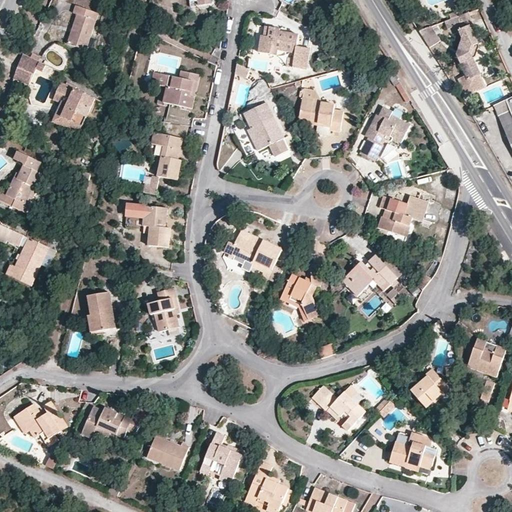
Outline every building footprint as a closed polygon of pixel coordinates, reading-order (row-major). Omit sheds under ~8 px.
[(88,16),(90,7),(72,3),(70,12),(77,14),(68,44),(87,48),(94,17),(88,16)] [(476,44),(479,42),(472,24),(458,29),(461,37),(456,54),(465,75),(458,78),(466,95),(485,85),(472,58),(470,53),(472,46),(476,44)] [(432,25),(420,30),(431,47),(442,40),(432,25)] [(298,35),(279,33),(280,30),(270,29),(269,38),(265,38),(261,37),(260,52),(279,55),(279,51),(296,53),(296,58),(288,57),(287,66),(306,68),(309,47),(297,46),(298,35)] [(451,52),(446,54),(454,68),(459,65),(451,52)] [(31,85),(31,84),(41,61),(26,55),(16,78),(31,85)] [(438,59),(446,72),(450,70),(442,56),(438,59)] [(252,71),(237,64),(235,73),(248,79),(252,71)] [(164,103),(191,109),(199,75),(181,71),(180,78),(154,73),(152,84),(161,86),(157,104),(164,105),(164,103)] [(63,120),(83,129),(96,100),(60,83),(53,98),(62,102),(65,97),(72,100),(63,120)] [(302,85),(300,93),(303,94),(316,97),(315,102),(323,104),(317,88),(302,85)] [(329,131),(345,135),(349,114),(336,111),(337,107),(323,104),(315,102),(316,97),(303,94),(298,114),(316,118),(314,125),(327,128),(329,131)] [(78,138),(83,129),(63,120),(72,100),(65,97),(62,102),(51,126),(78,138)] [(511,97),(495,105),(511,144),(511,97)] [(471,98),(464,102),(468,108),(475,104),(471,98)] [(286,138),(269,103),(245,115),(252,129),(247,132),(258,154),(272,147),(276,158),(290,151),(284,139),(286,138)] [(411,127),(399,121),(390,116),(393,111),(384,107),(378,117),(377,116),(366,138),(370,140),(362,156),(377,162),(385,146),(384,145),(386,141),(389,135),(395,139),(403,142),(411,127)] [(390,116),(399,121),(401,115),(393,111),(390,116)] [(316,118),(298,114),(297,121),(314,125),(316,118)] [(327,128),(314,125),(311,134),(325,138),(329,131),(327,128)] [(162,159),(158,178),(179,182),(183,161),(179,160),(183,139),(155,134),(152,150),(154,158),(153,162),(157,162),(158,158),(162,159)] [(393,144),(395,139),(389,135),(386,141),(393,144)] [(123,137),(114,144),(120,153),(130,145),(123,137)] [(15,179),(14,178),(7,194),(2,191),(0,195),(0,201),(16,209),(20,200),(28,203),(35,187),(37,188),(44,172),(39,170),(42,163),(18,153),(15,161),(23,164),(25,165),(20,175),(18,180),(15,179)] [(85,172),(79,171),(76,181),(82,182),(85,172)] [(155,196),(158,178),(153,177),(151,186),(145,185),(143,193),(155,196)] [(27,214),(38,189),(37,188),(35,187),(28,203),(20,200),(16,209),(27,214)] [(408,225),(411,226),(414,218),(424,221),(431,200),(412,194),(410,200),(385,192),(380,204),(387,206),(392,208),(389,217),(384,216),(382,215),(378,225),(391,229),(388,236),(406,242),(408,235),(405,234),(408,225)] [(150,237),(149,247),(169,249),(171,231),(167,230),(168,225),(163,225),(164,215),(168,215),(169,209),(147,207),(147,206),(129,204),(128,217),(141,219),(141,216),(146,216),(145,227),(151,228),(150,237)] [(392,208),(387,206),(384,216),(389,217),(392,208)] [(20,247),(24,237),(0,225),(0,242),(8,246),(9,242),(20,247)] [(263,248),(266,241),(244,230),(242,234),(256,242),(255,244),(263,248)] [(266,268),(273,272),(284,250),(266,241),(263,248),(255,244),(256,242),(242,234),(237,243),(243,246),(239,253),(248,258),(247,261),(256,265),(255,267),(264,272),(266,268)] [(25,251),(30,240),(24,237),(20,247),(19,248),(25,251)] [(41,267),(50,249),(30,240),(25,251),(17,267),(12,264),(6,276),(32,287),(41,267)] [(253,271),(255,267),(256,265),(247,261),(248,258),(239,253),(243,246),(237,243),(229,259),(253,271)] [(57,253),(50,249),(41,267),(49,271),(57,253)] [(371,277),(377,283),(384,291),(398,277),(376,255),(370,261),(374,265),(369,271),(364,266),(359,261),(341,279),(354,293),(371,277)] [(374,265),(370,261),(364,266),(369,271),(374,265)] [(280,275),(273,272),(271,275),(269,280),(276,283),(280,275)] [(312,272),(312,277),(312,284),(306,282),(292,277),(283,297),(304,305),(309,319),(321,314),(313,298),(316,290),(320,290),(320,272),(312,272)] [(425,286),(428,276),(420,273),(417,280),(425,286)] [(360,299),(377,283),(371,277),(354,293),(360,299)] [(400,283),(395,288),(403,297),(409,292),(400,283)] [(88,289),(92,309),(94,309),(97,325),(90,327),(91,332),(106,330),(105,324),(117,322),(110,285),(88,289)] [(172,298),(179,297),(176,286),(161,289),(163,299),(148,303),(151,313),(158,311),(162,330),(179,325),(175,309),(172,298)] [(396,304),(403,297),(395,288),(388,295),(396,304)] [(182,308),(179,297),(172,298),(175,309),(182,308)] [(305,321),(309,319),(304,305),(283,297),(281,301),(300,309),(305,321)] [(94,309),(92,309),(86,310),(90,327),(97,325),(94,309)] [(249,334),(251,329),(241,324),(239,329),(249,334)] [(479,338),(468,366),(476,369),(478,363),(490,368),(488,374),(496,377),(507,349),(479,338)] [(333,341),(319,341),(320,354),(330,351),(334,349),(333,341)] [(476,369),(488,374),(490,368),(478,363),(476,369)] [(445,390),(450,386),(434,368),(426,374),(428,375),(411,390),(426,407),(440,395),(442,398),(448,394),(445,390)] [(489,401),(496,383),(487,379),(480,397),(489,401)] [(356,417),(353,420),(348,425),(353,429),(367,414),(346,394),(339,400),(324,386),(313,398),(332,415),(335,412),(342,419),(347,414),(350,411),(356,417)] [(499,405),(506,407),(511,395),(503,393),(499,405)] [(379,412),(391,400),(387,397),(375,409),(379,412)] [(391,400),(379,412),(384,417),(396,405),(391,400)] [(50,412),(44,416),(37,420),(33,414),(40,410),(36,404),(21,413),(32,431),(37,439),(43,435),(47,442),(70,427),(53,401),(46,405),(50,412)] [(98,425),(111,431),(125,437),(128,430),(136,433),(142,419),(135,416),(133,419),(125,416),(124,418),(115,414),(117,412),(106,407),(105,410),(95,406),(82,433),(92,437),(95,430),(98,425)] [(37,420),(44,416),(40,410),(33,414),(37,420)] [(347,414),(353,420),(356,417),(350,411),(347,414)] [(26,435),(32,431),(21,413),(15,417),(26,435)] [(109,436),(111,431),(98,425),(95,430),(109,436)] [(234,481),(244,457),(227,450),(221,447),(226,436),(217,432),(203,467),(212,471),(216,462),(226,466),(222,476),(234,481)] [(390,461),(406,466),(409,460),(419,463),(433,468),(437,454),(427,450),(428,446),(437,448),(428,439),(413,434),(412,437),(410,443),(414,444),(413,448),(396,443),(390,461)] [(412,437),(399,434),(396,443),(413,448),(414,444),(410,443),(412,437)] [(161,448),(165,440),(158,437),(154,445),(161,448)] [(182,447),(165,440),(161,448),(154,445),(147,459),(179,474),(191,448),(183,445),(182,447)] [(227,450),(244,457),(247,451),(230,444),(227,450)] [(53,468),(59,455),(52,452),(46,464),(53,468)] [(417,470),(419,463),(409,460),(406,466),(406,467),(417,470)] [(279,511),(290,491),(279,486),(266,480),(268,475),(271,469),(262,464),(246,497),(258,503),(260,500),(263,493),(274,499),(271,505),(270,509),(275,511),(279,511)] [(212,471),(203,467),(200,473),(209,477),(212,471)] [(266,480),(279,486),(281,481),(268,475),(266,480)] [(232,486),(234,481),(222,476),(220,481),(232,486)] [(108,493),(116,496),(120,488),(111,484),(108,493)] [(315,487),(307,508),(316,511),(351,511),(355,503),(337,496),(336,500),(320,494),(322,490),(315,487)] [(336,500),(337,496),(322,490),(320,494),(336,500)] [(260,500),(271,505),(274,499),(263,493),(260,500)] [(258,503),(246,497),(244,503),(256,508),(258,503)]
